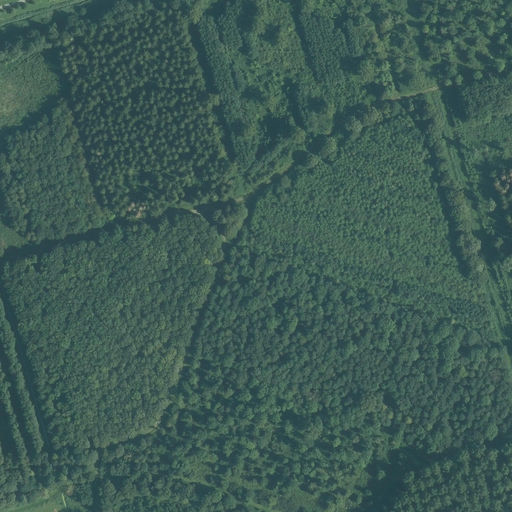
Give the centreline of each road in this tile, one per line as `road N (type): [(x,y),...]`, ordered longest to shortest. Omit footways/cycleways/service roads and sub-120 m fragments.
road 1 (track): [(0,260),(183,211),(204,215),(222,236),(224,254),(168,414),(101,451),(97,511)]
road 2 (track): [(511,69),(369,107),(268,182),(190,211)]
road 3 (track): [(0,451),(46,452),(51,484),(164,472),(284,511)]
road 4 (track): [(372,511),(386,480),(511,424)]
